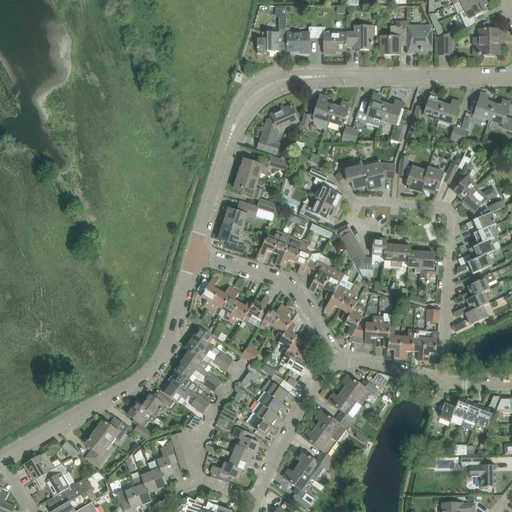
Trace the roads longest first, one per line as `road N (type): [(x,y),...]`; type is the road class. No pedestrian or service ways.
road 1 (unclassified): [(191,254),(235,121),(274,81),(511,78)]
road 2 (residential): [(442,384),(452,218),(437,205),(362,201),(350,222),(369,252)]
road 3 (unclassified): [(0,460),(160,362),(191,254)]
road 4 (residential): [(191,254),(286,282),(337,363)]
road 5 (residential): [(257,502),(311,388),(337,363)]
